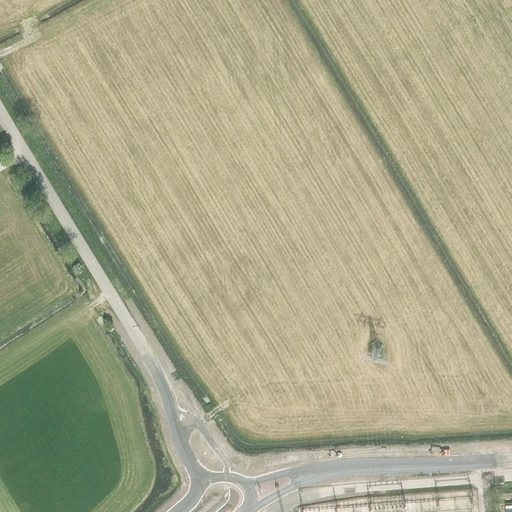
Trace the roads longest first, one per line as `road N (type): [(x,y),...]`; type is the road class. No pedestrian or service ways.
road 1 (secondary): [(193,467),(160,377),(0,111)]
road 2 (unclassified): [(274,511),(306,495),(511,476)]
road 3 (primary): [(434,464),(342,463),(243,482)]
road 4 (primary): [(250,511),(316,478),(434,464)]
